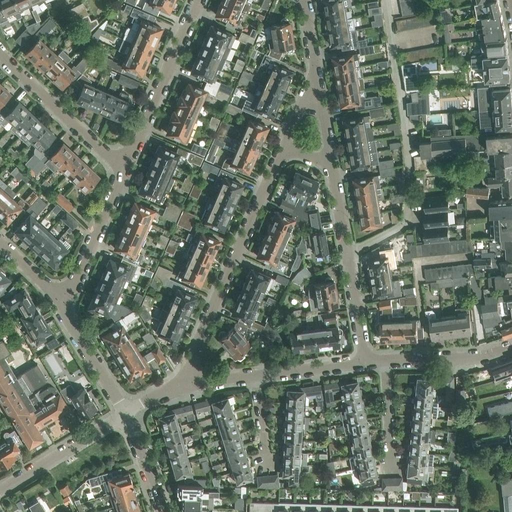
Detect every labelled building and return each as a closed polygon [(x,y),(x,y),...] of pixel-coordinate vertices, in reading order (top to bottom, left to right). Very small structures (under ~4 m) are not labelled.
[(19,11),(20,11),(15,0),(0,0),(0,22),(8,19),(6,17),(15,13),(16,17),(17,19),(22,17),(19,11)] [(32,5),(29,0),(15,0),(20,11),(32,5)] [(29,0),(32,5),(34,9),(36,8),(38,13),(41,11),(37,3),(43,0),(29,0)] [(173,1),(174,0),(173,0),(146,0),(146,1),(149,2),(149,3),(169,12),(171,7),(172,6),(174,2),(173,1)] [(221,0),(221,2),(245,13),(247,14),(252,3),(251,2),(245,0),(221,0)] [(323,0),(324,4),(324,5),(324,9),(325,10),(345,7),(343,0),(323,0)] [(502,14),(498,0),(493,0),(475,5),(478,17),(478,18),(502,14)] [(414,8),(413,1),(400,3),(401,10),(414,8)] [(218,9),(215,14),(235,23),(239,25),(242,20),(245,13),(221,2),(220,3),(219,3),(217,8),(218,9)] [(83,3),(76,6),(77,9),(81,17),(88,14),(83,3)] [(124,3),(118,8),(124,11),(123,11),(137,17),(140,10),(124,3)] [(347,19),(345,7),(325,10),(326,15),(326,17),(326,20),(327,21),(327,22),(347,19)] [(416,15),(414,8),(401,10),(402,16),(402,17),(416,15)] [(77,9),(70,12),(74,20),(81,17),(77,9)] [(384,25),(382,13),(378,13),(375,14),(376,20),(376,26),(380,26),(384,25)] [(504,25),(502,14),(478,18),(478,17),(476,18),(477,23),(475,23),(476,29),(504,25)] [(141,18),(138,17),(136,23),(139,24),(136,31),(156,40),(157,39),(158,39),(160,35),(159,33),(162,27),(141,18)] [(35,62),(49,46),(44,41),(46,39),(45,38),(53,30),(51,28),(56,24),(50,18),(32,37),(37,41),(26,54),(35,62)] [(288,22),(288,20),(287,19),(286,18),(285,18),(284,18),(283,18),(282,18),(282,19),(281,19),(281,20),(280,21),(280,22),(281,24),(269,26),(269,27),(265,28),(262,27),(256,41),(264,40),(264,39),(267,39),(271,38),(291,35),(290,30),(291,28),(290,24),(289,23),(288,22)] [(356,30),(354,18),(347,19),(327,22),(328,23),(327,24),(327,28),(329,29),(330,34),(349,31),(356,30)] [(455,31),(453,23),(447,24),(442,24),(444,32),(455,31)] [(208,31),(206,35),(206,36),(206,37),(226,46),(230,47),(235,36),(231,35),(231,34),(211,25),(209,30),(208,31)] [(255,37),(258,31),(245,25),(242,32),(255,37)] [(506,37),(504,25),(476,29),(476,33),(478,33),(479,40),(506,37)] [(75,36),(80,30),(76,27),(71,32),(75,36)] [(124,34),(122,39),(131,43),(151,52),(153,47),(155,46),(157,42),(156,41),(156,40),(136,31),(127,27),(126,28),(125,28),(123,33),(124,34)] [(31,36),(27,28),(16,40),(21,45),(31,36)] [(79,40),(84,34),(80,30),(75,36),(79,40)] [(356,30),(349,31),(330,34),(330,35),(329,36),(329,40),(331,41),(332,46),(341,45),(342,50),(359,48),(356,30)] [(252,45),(255,37),(242,32),(239,39),(252,45)] [(271,38),(267,39),(269,51),(268,55),(279,59),(282,52),(282,48),(285,48),(286,49),(286,50),(286,51),(287,51),(288,52),(289,52),(290,52),(291,52),(292,52),(292,51),(293,50),(293,49),(292,47),(293,47),(293,46),(294,44),(293,41),(292,40),(291,35),(271,38)] [(203,44),(201,49),(221,57),(225,59),(230,47),(226,46),(206,37),(206,38),(205,39),(203,42),(203,44)] [(122,39),(117,50),(126,54),(146,63),(147,62),(148,62),(150,58),(149,56),(151,52),(131,43),(122,39)] [(481,41),(477,42),(478,55),(482,55),(508,53),(507,39),(481,41)] [(375,53),(374,45),(359,47),(360,55),(375,53)] [(44,70),(58,55),(49,46),(35,62),(44,70)] [(444,46),(439,47),(441,57),(447,56),(446,51),(445,52),(444,46)] [(198,54),(196,58),(197,59),(196,60),(216,68),(220,70),(225,59),(221,57),(201,49),(199,53),(198,54)] [(58,55),(44,70),(53,78),(67,63),(71,58),(62,50),(58,55)] [(265,53),(260,63),(268,67),(265,73),(268,74),(268,75),(286,83),(287,82),(288,82),(290,78),(289,77),(291,72),(292,71),(283,67),(285,62),(279,59),(268,55),(265,53)] [(89,54),(79,65),(85,70),(95,60),(89,54)] [(146,64),(146,63),(126,54),(123,60),(121,58),(119,62),(112,60),(113,59),(106,56),(105,57),(104,56),(101,63),(136,78),(138,73),(141,75),(143,70),(145,69),(147,65),(146,64)] [(358,54),(334,58),(335,63),(334,65),(334,69),(336,69),(336,70),(360,66),(358,54)] [(510,79),(508,55),(483,57),(483,55),(472,56),(473,67),(484,67),(486,81),(490,81),(490,86),(507,85),(506,80),(510,79)] [(213,76),(216,68),(196,60),(196,61),(195,62),(193,65),(194,67),(191,72),(209,79),(206,85),(229,95),(232,88),(220,83),(215,81),(216,77),(213,76)] [(72,67),(67,63),(53,78),(62,86),(76,71),(75,71),(78,68),(74,65),(72,67)] [(409,64),(401,64),(406,93),(419,91),(418,77),(410,77),(409,64)] [(361,66),(360,66),(336,70),(337,75),(336,77),(337,81),(338,81),(338,82),(364,78),(361,66)] [(253,74),(244,70),(241,76),(249,79),(251,80),(253,74)] [(88,106),(97,86),(90,84),(92,79),(82,73),(73,83),(79,89),(79,88),(81,89),(76,101),(88,106)] [(121,74),(117,81),(122,84),(126,76),(121,74)] [(286,83),(268,75),(263,86),(282,94),(284,89),(285,88),(287,85),(286,84),(286,83)] [(139,82),(126,76),(122,84),(135,89),(139,82)] [(246,85),(249,79),(241,76),(239,81),(246,85)] [(366,90),(364,78),(338,82),(338,83),(337,84),(338,88),(339,89),(340,94),(364,90),(366,90)] [(215,96),(227,101),(229,95),(206,85),(204,90),(188,83),(182,97),(201,105),(204,97),(206,98),(209,91),(216,94),(215,96)] [(282,94),(263,86),(259,84),(254,95),(277,105),(278,104),(280,100),(279,99),(282,94)] [(0,104),(10,93),(1,85),(0,86),(0,104)] [(490,86),(481,87),(482,110),(486,110),(511,108),(511,104),(511,86),(511,85),(507,85),(490,86)] [(99,111),(108,91),(97,86),(88,106),(99,111)] [(434,89),(417,92),(418,101),(419,114),(438,112),(434,89)] [(340,95),(339,96),(340,100),(341,101),(342,106),(355,104),(356,110),(378,106),(377,97),(366,98),(365,96),(367,95),(366,91),(365,91),(364,90),(340,94),(340,95)] [(110,116),(119,96),(108,91),(99,111),(110,116)] [(131,104),(130,103),(131,101),(130,98),(129,96),(120,92),(119,96),(110,116),(121,121),(125,111),(128,112),(131,104)] [(245,99),(241,109),(257,116),(259,111),(272,116),(274,111),(275,111),(277,107),(276,106),(277,105),(254,95),(251,102),(245,99)] [(198,112),(201,105),(182,97),(177,108),(198,117),(200,113),(198,112)] [(13,125),(28,110),(19,101),(10,111),(5,107),(0,112),(0,124),(1,123),(3,126),(9,120),(13,125)] [(239,116),(242,110),(229,104),(226,110),(239,116)] [(384,115),(383,107),(369,110),(371,118),(384,115)] [(196,121),(198,117),(177,108),(176,112),(174,111),(174,112),(172,113),(170,117),(171,118),(171,119),(191,127),(194,120),(196,121)] [(483,125),(480,125),(481,134),(488,133),(497,133),(497,130),(511,128),(511,108),(486,110),(482,110),(483,125)] [(19,137),(36,118),(28,110),(13,125),(10,128),(19,137)] [(220,120),(220,119),(212,116),(209,122),(217,126),(220,120)] [(371,127),(369,116),(344,120),(345,126),(344,127),(345,131),(346,131),(346,132),(368,129),(368,128),(371,127)] [(31,141),(45,126),(36,118),(19,137),(27,145),(31,141)] [(188,134),(191,127),(171,119),(167,126),(169,127),(167,133),(185,141),(185,140),(187,141),(190,135),(188,134)] [(249,119),(244,130),(262,138),(263,138),(264,137),(266,134),(265,133),(268,127),(249,119)] [(215,131),(217,126),(209,122),(207,127),(215,131)] [(228,129),(220,125),(217,132),(225,135),(228,129)] [(54,135),(45,126),(31,141),(36,146),(36,147),(35,149),(34,151),(35,153),(25,163),(31,168),(41,158),(49,149),(45,145),(54,135)] [(373,128),(368,129),(346,132),(347,137),(346,139),(347,143),(348,144),(348,145),(370,141),(374,140),(373,128)] [(262,138),(244,130),(239,141),(257,149),(259,145),(261,144),(262,141),(262,140),(262,138)] [(223,141),(225,135),(217,132),(214,137),(223,141)] [(511,134),(488,136),(474,137),(475,151),(488,150),(511,148),(511,134)] [(431,141),(421,141),(422,155),(433,155),(465,152),(468,152),(466,137),(431,141)] [(374,140),(370,141),(348,145),(348,146),(348,150),(350,151),(350,156),(372,153),(378,152),(376,140),(374,140)] [(257,149),(239,141),(234,152),(253,160),(255,159),(256,156),(255,154),(257,149)] [(194,142),(191,150),(204,156),(207,148),(194,142)] [(49,149),(41,158),(47,163),(46,164),(54,171),(59,166),(72,152),(63,143),(54,153),(49,149)] [(190,152),(178,147),(175,152),(159,145),(157,150),(156,151),(154,155),(155,156),(154,157),(175,166),(178,159),(180,160),(183,156),(187,158),(187,159),(200,165),(203,158),(190,152)] [(489,157),(487,158),(487,162),(489,162),(489,164),(511,162),(511,148),(488,150),(489,157)] [(16,150),(11,156),(15,160),(21,153),(16,150)] [(67,174),(81,160),(72,152),(59,166),(67,174)] [(213,163),(217,155),(208,152),(205,159),(213,163)] [(252,161),(253,160),(234,152),(231,158),(230,158),(228,157),(226,158),(224,160),(221,166),(235,173),(238,167),(248,172),(250,167),(251,166),(253,163),(252,161)] [(378,152),(372,153),(350,156),(351,157),(350,158),(350,162),(352,163),(352,168),(379,163),(378,161),(380,161),(378,152)] [(434,159),(433,155),(422,155),(414,156),(415,163),(415,169),(423,169),(427,169),(434,168),(434,161),(434,159)] [(170,177),(175,166),(154,157),(154,158),(153,158),(151,162),(151,164),(149,168),(170,177)] [(47,163),(41,158),(31,168),(37,173),(47,163)] [(378,161),(379,163),(380,170),(395,167),(393,159),(380,161),(378,161)] [(76,182),(90,168),(81,160),(67,174),(76,182)] [(209,172),(213,165),(204,161),(201,169),(209,172)] [(448,162),(436,161),(435,168),(447,170),(448,162)] [(511,174),(511,162),(489,164),(490,171),(488,171),(479,172),(479,170),(472,170),(473,178),(483,177),(511,174)] [(15,176),(20,170),(16,167),(11,172),(15,176)] [(381,177),(396,174),(395,167),(380,170),(381,177)] [(99,176),(90,168),(76,182),(85,191),(86,190),(87,190),(87,191),(88,191),(89,191),(90,191),(90,190),(91,190),(92,189),(92,188),(92,187),(92,186),(92,185),(91,184),(99,176)] [(146,174),(144,178),(145,179),(144,180),(165,189),(169,191),(174,179),(170,177),(149,168),(147,173),(146,174)] [(240,190),(242,185),(231,180),(233,175),(221,169),(213,186),(218,188),(237,196),(238,196),(239,195),(241,191),(240,190)] [(19,180),(24,174),(20,170),(15,176),(19,180)] [(297,200),(307,177),(295,172),(291,182),(290,181),(289,181),(288,181),(287,181),(286,182),(286,183),(285,183),(285,184),(285,185),(285,186),(285,187),(286,188),(288,189),(288,190),(294,193),(292,196),(291,195),(288,202),(282,199),(278,206),(284,208),(292,212),(297,200)] [(511,193),(511,174),(483,177),(483,179),(483,181),(484,182),(485,184),(486,185),(489,186),(500,185),(501,193),(503,193),(503,194),(511,193)] [(379,176),(355,180),(355,185),(354,186),(355,191),(356,191),(356,192),(376,188),(375,182),(380,181),(379,176)] [(190,187),(193,181),(185,177),(183,183),(190,187)] [(297,200),(292,212),(294,213),(294,212),(307,217),(307,218),(306,211),(304,210),(309,199),(310,200),(311,199),(312,199),(314,199),(315,199),(316,198),(317,197),(317,195),(317,194),(316,193),(315,192),(314,191),(316,186),(318,182),(307,177),(297,200)] [(46,179),(40,185),(44,189),(50,183),(46,179)] [(162,195),(165,189),(144,180),(144,181),(143,181),(141,185),(142,187),(139,192),(160,200),(163,201),(165,196),(162,195)] [(188,192),(190,187),(183,183),(181,188),(188,192)] [(202,187),(194,183),(192,189),(200,193),(202,187)] [(489,197),(490,187),(468,185),(467,194),(489,197)] [(382,187),(376,188),(356,192),(357,197),(356,199),(357,202),(358,203),(359,204),(378,201),(376,193),(382,192),(382,187)] [(237,197),(237,196),(218,188),(213,199),(233,207),(235,203),(236,202),(238,198),(237,197)] [(0,210),(13,197),(3,189),(0,192),(0,210)] [(197,198),(200,193),(192,189),(190,194),(197,198)] [(30,205),(39,196),(33,190),(24,200),(30,205)] [(58,201),(64,196),(60,192),(54,198),(58,201)] [(25,239),(40,222),(35,218),(38,214),(47,204),(39,196),(30,205),(24,212),(29,216),(15,231),(20,234),(20,236),(23,239),(24,239),(25,239)] [(74,205),(64,196),(58,201),(69,211),(74,205)] [(424,198),(425,213),(448,211),(449,211),(448,196),(424,198)] [(18,202),(13,197),(0,210),(0,217),(1,219),(3,219),(6,222),(25,203),(21,199),(18,202)] [(233,207),(213,199),(209,197),(204,208),(209,210),(228,218),(228,217),(230,217),(231,214),(230,212),(233,207)] [(511,200),(490,202),(490,207),(491,218),(496,217),(511,216),(511,200)] [(379,213),(378,201),(359,204),(359,209),(358,210),(359,214),(360,215),(361,216),(379,213)] [(130,213),(130,214),(149,222),(153,215),(155,216),(157,212),(154,211),(135,202),(132,207),(131,208),(130,212),(130,213)] [(182,208),(181,208),(168,202),(165,209),(178,215),(182,208)] [(56,214),(62,208),(57,204),(52,210),(56,214)] [(308,225),(307,218),(307,217),(294,212),(294,213),(292,212),(284,208),(281,214),(276,212),(274,216),(272,217),(271,221),(271,222),(271,223),(290,231),(293,225),(294,225),(299,223),(305,226),(306,232),(304,233),(304,234),(310,233),(308,225)] [(175,222),(178,215),(165,209),(162,216),(175,222)] [(400,218),(400,209),(391,211),(393,220),(400,218)] [(196,215),(183,210),(180,217),(193,223),(196,215)] [(228,219),(228,218),(209,210),(207,215),(203,214),(201,220),(204,221),(223,229),(225,225),(227,224),(228,220),(228,219)] [(449,226),(448,211),(425,213),(424,213),(425,228),(447,226),(449,226)] [(65,222),(71,215),(67,212),(61,218),(65,222)] [(381,225),(379,213),(361,216),(363,228),(363,229),(364,230),(365,231),(366,231),(367,232),(368,232),(369,231),(370,230),(371,230),(371,229),(371,228),(371,227),(371,226),(381,225)] [(144,234),(149,222),(130,214),(129,214),(128,215),(126,219),(127,221),(125,225),(144,234)] [(78,223),(71,215),(65,222),(70,227),(66,230),(70,233),(78,223)] [(320,223),(319,216),(307,218),(308,225),(320,223)] [(511,236),(511,216),(496,217),(496,225),(491,225),(492,238),(493,238),(505,237),(511,236)] [(190,231),(193,223),(180,217),(177,225),(190,231)] [(40,222),(25,239),(29,243),(29,244),(32,247),(34,247),(49,230),(40,222)] [(286,242),(290,231),(271,223),(269,224),(268,227),(268,229),(266,234),(286,242)] [(321,231),(320,223),(308,225),(310,233),(312,233),(312,232),(321,231)] [(139,245),(144,234),(125,225),(123,230),(121,231),(120,235),(120,236),(120,237),(139,245)] [(449,241),(447,226),(425,228),(423,228),(425,243),(449,241)] [(43,256),(59,239),(49,230),(34,247),(35,248),(35,250),(38,252),(40,253),(43,256)] [(323,230),(321,231),(312,232),(312,233),(310,233),(304,234),(304,237),(302,237),(301,241),(302,241),(300,246),(301,246),(302,255),(303,254),(303,253),(307,252),(306,243),(310,242),(310,245),(313,245),(315,254),(327,252),(326,251),(327,250),(327,246),(325,246),(325,242),(326,241),(325,238),(324,237),(323,230)] [(196,231),(191,242),(196,244),(214,252),(214,251),(216,250),(217,247),(217,246),(219,241),(198,232),(196,231)] [(166,243),(168,237),(161,234),(158,240),(166,243)] [(281,253),(286,242),(266,234),(264,239),(263,239),(261,242),(262,244),(262,245),(281,253)] [(62,235),(59,239),(43,256),(54,266),(55,266),(55,267),(56,267),(57,267),(58,267),(59,267),(60,267),(61,266),(62,266),(62,265),(63,264),(64,263),(64,262),(64,261),(63,260),(63,259),(63,258),(62,257),(63,256),(62,255),(72,244),(62,235)] [(511,259),(511,236),(505,237),(493,238),(493,242),(494,242),(494,250),(495,250),(495,252),(482,253),(482,258),(492,258),(492,262),(497,262),(497,260),(507,259),(511,259)] [(136,252),(139,245),(120,237),(119,237),(118,238),(116,242),(117,243),(115,248),(124,252),(121,259),(137,266),(137,265),(142,255),(136,252)] [(179,243),(171,239),(168,245),(176,249),(179,243)] [(164,248),(166,243),(158,240),(156,245),(164,248)] [(214,253),(214,252),(196,244),(191,255),(209,263),(211,258),(213,258),(214,254),(214,253)] [(173,254),(176,249),(168,245),(165,250),(173,254)] [(281,253),(262,245),(261,246),(260,246),(258,250),(259,251),(257,256),(273,263),(270,268),(283,274),(288,263),(282,260),(278,259),(281,253)] [(380,258),(368,260),(369,266),(368,267),(369,271),(370,272),(391,269),(390,262),(394,261),(393,256),(394,256),(393,249),(379,251),(380,258)] [(207,268),(209,263),(191,255),(186,266),(205,274),(205,273),(206,272),(208,269),(207,268)] [(301,260),(300,255),(297,256),(297,255),(292,265),(298,268),(298,267),(301,260)] [(482,258),(474,258),(474,263),(475,263),(475,267),(499,266),(499,262),(497,262),(492,262),(492,258),(482,258)] [(110,259),(105,271),(124,280),(127,272),(131,274),(133,269),(129,268),(129,267),(110,259)] [(511,275),(511,261),(502,262),(502,277),(511,275)] [(137,265),(137,266),(134,272),(148,277),(148,276),(151,277),(154,272),(151,270),(137,265)] [(172,271),(159,265),(155,273),(169,279),(169,278),(172,271)] [(204,275),(205,274),(186,266),(184,272),(180,270),(178,276),(182,277),(200,285),(202,280),(203,279),(205,276),(204,275)] [(312,274),(305,266),(298,272),(295,275),(303,281),(312,274)] [(0,269),(0,300),(3,297),(5,295),(0,291),(0,289),(9,280),(4,275),(5,274),(0,269)] [(274,279),(251,269),(249,274),(247,275),(246,278),(247,280),(246,281),(265,289),(268,282),(271,284),(274,279)] [(372,284),(393,281),(391,269),(370,272),(371,277),(370,279),(371,283),(372,283),(372,284)] [(119,291),(124,280),(105,271),(104,273),(103,273),(102,276),(102,278),(100,283),(119,291)] [(193,289),(169,278),(169,279),(155,273),(153,280),(166,285),(166,284),(172,287),(175,289),(176,290),(172,300),(191,307),(192,306),(194,303),(193,301),(195,296),(191,295),(193,289)] [(303,281),(295,275),(291,280),(300,284),(303,281)] [(511,275),(502,277),(489,278),(490,288),(510,286),(510,287),(511,286),(511,275)] [(332,281),(332,280),(332,279),(331,278),(330,277),(329,277),(328,277),(327,277),(326,277),(325,278),(325,279),(324,279),(324,280),(324,281),(324,282),(314,284),(311,283),(310,286),(309,289),(308,291),(308,294),(309,298),(335,293),(334,288),(335,286),(334,283),(333,282),(333,281),(332,281)] [(459,277),(454,277),(452,278),(453,286),(461,285),(460,277),(459,277)] [(448,278),(442,279),(439,279),(439,287),(453,286),(452,278),(448,278)] [(439,279),(437,279),(437,281),(431,282),(432,288),(439,287),(439,279)] [(242,292),(261,300),(265,289),(246,281),(244,282),(243,285),(243,287),(242,292)] [(394,287),(393,281),(372,284),(372,285),(371,287),(372,290),(373,291),(374,297),(395,293),(399,292),(398,286),(394,287)] [(96,288),(95,292),(95,293),(95,294),(114,302),(119,291),(100,283),(98,287),(96,288)] [(22,291),(17,294),(16,293),(16,291),(18,289),(14,285),(5,295),(3,297),(5,299),(3,300),(9,310),(18,305),(23,314),(20,315),(21,317),(33,308),(29,301),(30,299),(27,296),(25,296),(22,291)] [(511,298),(511,286),(510,287),(510,292),(499,294),(500,300),(499,300),(511,298)] [(238,297),(236,300),(237,302),(237,303),(256,311),(256,310),(258,305),(261,306),(263,301),(261,300),(242,292),(239,296),(238,297)] [(335,294),(335,293),(309,298),(311,310),(319,309),(319,308),(338,305),(337,299),(337,298),(336,294),(335,294)] [(133,310),(120,304),(119,304),(114,302),(95,294),(89,308),(89,309),(89,310),(89,311),(89,312),(90,312),(90,313),(91,314),(92,314),(93,314),(94,314),(95,313),(96,312),(96,311),(108,316),(111,309),(116,312),(120,319),(124,317),(124,316),(133,310)] [(154,298),(146,295),(144,301),(152,304),(154,298)] [(275,306),(278,301),(268,296),(266,302),(275,306)] [(407,300),(404,300),(405,305),(405,306),(417,305),(416,296),(406,296),(407,300)] [(191,307),(172,300),(167,297),(162,308),(167,311),(186,318),(188,314),(189,313),(191,310),(190,308),(191,307)] [(511,298),(499,300),(498,302),(500,315),(508,314),(511,318),(511,317),(511,298)] [(391,300),(379,302),(380,310),(390,308),(390,310),(392,310),(392,307),(391,300)] [(148,312),(149,311),(152,304),(144,301),(142,305),(146,307),(145,308),(146,308),(148,312)] [(482,304),(484,317),(500,315),(498,302),(498,301),(482,304)] [(253,317),(256,311),(237,303),(236,303),(234,304),(233,307),(234,309),(232,314),(241,318),(239,322),(249,326),(248,328),(256,331),(261,333),(264,325),(254,321),(255,318),(253,317)] [(152,317),(149,311),(148,312),(146,308),(145,308),(146,307),(142,305),(140,309),(139,310),(140,312),(145,321),(152,317)] [(33,308),(21,317),(28,329),(43,319),(39,313),(40,311),(38,308),(35,308),(35,307),(33,308)] [(469,307),(455,309),(456,314),(459,335),(472,333),(469,307)] [(446,337),(443,316),(437,317),(436,313),(433,309),(425,311),(428,320),(430,319),(433,339),(446,337)] [(126,324),(139,316),(137,312),(133,310),(124,316),(124,317),(120,319),(110,325),(113,331),(104,336),(110,346),(130,335),(126,329),(128,327),(126,324)] [(186,318),(167,311),(162,322),(181,330),(181,329),(183,328),(184,325),(184,323),(186,318)] [(334,312),(320,314),(321,316),(323,316),(324,323),(325,323),(325,321),(328,321),(328,323),(331,323),(331,320),(335,320),(334,312)] [(459,335),(456,314),(443,316),(446,337),(459,335)] [(511,317),(511,318),(503,321),(500,315),(484,317),(483,317),(485,327),(495,325),(494,325),(500,323),(502,328),(501,328),(505,338),(511,335),(511,317)] [(50,330),(43,319),(28,329),(29,332),(25,334),(30,342),(34,340),(37,344),(46,338),(44,334),(50,330)] [(405,339),(404,320),(392,321),(393,340),(394,340),(395,341),(399,341),(400,340),(405,339)] [(418,339),(417,327),(421,327),(420,320),(416,320),(404,320),(405,339),(406,339),(407,340),(411,340),(412,339),(418,339)] [(267,336),(273,324),(267,321),(265,326),(264,325),(261,333),(267,336)] [(393,340),(392,321),(380,322),(378,322),(377,323),(376,324),(375,324),(375,325),(375,326),(375,327),(375,328),(376,329),(377,329),(377,330),(378,330),(380,330),(381,341),(393,340)] [(181,330),(162,322),(158,333),(169,338),(169,339),(168,339),(168,340),(169,341),(169,342),(170,342),(170,343),(171,343),(172,343),(173,343),(174,343),(175,342),(176,341),(181,330)] [(227,348),(245,333),(246,331),(247,327),(235,322),(233,327),(226,333),(224,332),(223,331),(222,331),(221,331),(220,331),(220,332),(219,332),(218,333),(218,334),(218,335),(218,336),(218,337),(219,338),(220,339),(219,339),(220,340),(220,342),(222,344),(224,345),(227,348)] [(274,339),(279,326),(273,324),(267,336),(274,339)] [(339,327),(338,327),(337,327),(337,325),(324,326),(327,347),(339,345),(338,335),(340,335),(341,334),(342,333),(342,332),(342,331),(342,330),(342,329),(341,329),(341,328),(340,328),(340,327),(339,327)] [(284,328),(279,326),(274,339),(279,341),(284,328)] [(327,347),(324,326),(313,328),(315,348),(316,348),(318,349),(321,349),(322,348),(327,347)] [(315,348),(313,328),(301,329),(304,350),(306,351),(309,350),(310,349),(315,348)] [(304,350),(301,329),(289,331),(290,343),(289,343),(288,344),(287,344),(286,345),(286,346),(286,347),(286,348),(286,349),(286,350),(287,350),(288,351),(289,351),(290,351),(291,351),(291,352),(304,350)] [(251,344),(247,340),(249,336),(251,337),(252,334),(246,331),(245,333),(227,348),(231,352),(231,354),(233,357),(235,357),(236,358),(236,357),(237,358),(238,358),(238,359),(239,359),(240,359),(241,359),(242,358),(243,358),(243,357),(244,357),(244,356),(244,355),(244,354),(244,353),(243,353),(242,352),(251,344)] [(252,334),(251,337),(258,340),(261,333),(256,331),(255,335),(252,334)] [(117,357),(136,345),(130,335),(110,346),(111,348),(110,350),(112,353),(114,353),(117,357)] [(4,336),(0,338),(0,396),(9,412),(10,415),(13,419),(14,419),(17,423),(16,425),(18,428),(20,429),(29,444),(42,436),(37,428),(68,409),(56,389),(50,392),(48,388),(31,398),(27,393),(31,391),(48,380),(37,364),(20,374),(17,376),(4,355),(12,350),(4,336)] [(148,344),(154,341),(151,336),(145,340),(148,344)] [(55,338),(45,345),(48,350),(59,343),(55,338)] [(143,356),(136,345),(117,357),(120,362),(119,364),(121,368),(123,368),(143,356)] [(166,359),(158,347),(144,355),(143,356),(123,368),(124,368),(130,379),(141,373),(142,374),(142,375),(143,375),(143,376),(144,376),(145,376),(146,376),(147,376),(148,376),(149,375),(149,374),(150,374),(150,373),(150,372),(150,371),(149,371),(149,370),(145,362),(146,362),(146,361),(147,360),(147,361),(155,356),(159,363),(166,359)] [(511,373),(511,360),(485,370),(487,378),(479,380),(481,385),(490,382),(490,381),(494,380),(510,374),(511,373)] [(511,378),(510,374),(494,380),(495,384),(511,378)] [(453,397),(453,378),(433,377),(432,380),(417,378),(416,387),(414,387),(414,391),(415,392),(415,393),(434,395),(435,390),(446,390),(446,396),(453,397)] [(341,382),(323,385),(325,397),(326,402),(333,400),(334,400),(333,396),(332,392),(342,390),(343,394),(341,394),(342,399),(360,395),(361,394),(361,390),(359,390),(357,381),(341,384),(341,382)] [(93,401),(92,401),(84,387),(76,392),(70,383),(60,390),(72,409),(76,407),(83,417),(86,415),(87,415),(88,415),(89,415),(90,414),(91,414),(92,413),(92,412),(92,411),(97,409),(97,408),(93,401)] [(285,399),(285,403),(286,403),(286,405),(305,405),(308,406),(308,399),(316,398),(316,400),(318,399),(319,406),(324,406),(323,404),(320,385),(303,388),(303,391),(287,390),(286,398),(285,399)] [(465,388),(458,388),(456,389),(456,402),(457,402),(465,402),(465,388)] [(413,399),(413,403),(414,404),(414,405),(433,407),(438,407),(438,395),(434,395),(415,393),(415,398),(413,399)] [(342,410),(340,411),(344,411),(362,407),(362,406),(364,405),(363,401),(361,401),(360,395),(342,399),(343,404),(341,404),(342,410)] [(211,400),(200,403),(193,405),(197,418),(204,416),(203,411),(209,410),(210,413),(213,412),(214,417),(232,411),(231,410),(233,408),(231,405),(230,404),(228,397),(212,402),(211,400)] [(511,403),(506,405),(488,410),(490,417),(509,412),(511,411),(511,403)] [(194,419),(190,405),(176,409),(177,412),(159,417),(161,424),(159,425),(160,430),(162,430),(181,425),(179,417),(186,415),(188,420),(194,419)] [(305,410),(305,405),(286,405),(286,409),(284,410),(284,414),(286,415),(286,416),(305,417),(305,416),(303,416),(303,410),(305,410)] [(438,407),(433,407),(414,405),(413,409),(411,410),(411,413),(413,414),(413,416),(432,418),(437,419),(438,407)] [(344,411),(340,411),(343,423),(347,422),(348,421),(364,418),(364,417),(366,416),(365,412),(363,412),(362,407),(344,411)] [(233,415),(232,411),(214,417),(216,422),(217,421),(219,427),(235,422),(234,421),(236,419),(235,415),(233,415)] [(284,422),(283,426),(285,427),(285,428),(304,429),(308,430),(308,417),(305,417),(286,416),(285,421),(284,422)] [(431,423),(432,418),(413,416),(412,421),(410,421),(410,425),(412,426),(411,428),(431,430),(431,429),(429,429),(430,423),(431,423)] [(347,422),(343,423),(345,434),(349,433),(351,433),(367,430),(367,428),(368,427),(367,423),(365,423),(364,418),(348,421),(347,422)] [(236,426),(235,422),(219,427),(217,427),(219,433),(221,433),(222,438),(238,433),(238,432),(239,431),(238,426),(236,426)] [(183,430),(181,425),(162,430),(164,436),(162,437),(164,441),(165,441),(166,443),(184,437),(183,437),(181,431),(183,430)] [(302,434),(304,434),(304,429),(285,428),(285,433),(283,434),(283,438),(284,438),(284,440),(303,441),(303,440),(302,440),(302,434)] [(436,431),(431,430),(411,428),(411,432),(409,433),(409,437),(410,438),(410,440),(429,442),(434,442),(436,431)] [(7,441),(0,445),(0,452),(7,464),(19,457),(16,452),(19,450),(18,448),(23,445),(14,430),(9,433),(9,432),(8,432),(7,432),(6,432),(5,433),(4,434),(4,435),(4,436),(7,441)] [(368,434),(367,430),(351,433),(349,433),(350,439),(352,439),(353,445),(369,442),(369,440),(370,439),(370,435),(368,434)] [(240,438),(238,433),(222,438),(221,439),(223,444),(224,444),(226,449),(242,444),(241,443),(243,442),(242,438),(240,438)] [(186,442),(184,437),(166,443),(167,447),(166,449),(167,453),(169,453),(169,454),(188,449),(188,448),(186,449),(184,443),(186,442)] [(303,446),(303,441),(284,440),(284,445),(282,445),(282,450),(284,450),(284,452),(303,453),(303,452),(301,452),(301,446),(303,446)] [(428,453),(429,442),(410,440),(410,444),(408,445),(408,449),(409,450),(409,451),(428,453)] [(353,445),(351,445),(353,457),(355,457),(372,454),(371,452),(373,451),(372,446),(370,446),(369,442),(353,445)] [(243,449),(242,444),(226,449),(224,450),(226,455),(227,455),(229,460),(245,455),(245,454),(246,453),(245,449),(243,449)] [(189,454),(188,449),(169,454),(170,459),(169,460),(170,464),(172,465),(191,460),(189,460),(187,454),(189,454)] [(433,465),(434,454),(428,453),(409,451),(409,456),(407,456),(407,461),(408,462),(408,463),(427,465),(433,465)] [(282,457),(282,461),(283,462),(283,464),(300,464),(306,464),(306,453),(303,453),(284,452),(284,457),(282,457)] [(353,457),(349,458),(352,470),(358,468),(374,465),(374,463),(375,463),(374,458),(372,458),(372,454),(355,457),(353,457)] [(229,460),(228,460),(228,461),(231,472),(233,472),(233,471),(249,467),(248,465),(250,464),(248,460),(247,460),(245,455),(229,460)] [(192,466),(191,460),(172,465),(174,471),(172,472),(173,476),(175,476),(176,478),(183,476),(185,482),(190,481),(191,485),(202,485),(206,485),(206,479),(194,479),(191,466),(192,466)] [(327,465),(328,472),(328,475),(336,473),(333,461),(329,462),(327,462),(327,465)] [(406,468),(405,473),(407,474),(407,475),(407,476),(407,482),(422,483),(427,484),(428,471),(432,471),(433,465),(427,465),(408,463),(407,468),(406,468)] [(308,470),(308,465),(308,464),(300,464),(283,464),(283,468),(281,469),(281,473),(283,474),(283,476),(289,476),(288,483),(299,483),(300,470),(308,470)] [(375,470),(374,465),(358,468),(360,480),(362,480),(363,485),(374,483),(373,477),(376,477),(376,475),(378,474),(377,470),(375,470)] [(250,471),(249,467),(233,471),(233,472),(231,472),(233,478),(234,477),(236,483),(252,478),(252,476),(253,475),(252,471),(250,471)] [(107,473),(94,476),(96,483),(103,481),(107,494),(112,493),(132,487),(133,487),(129,473),(122,475),(109,479),(107,473)] [(265,486),(264,476),(257,476),(258,486),(265,486)] [(511,477),(501,478),(502,494),(511,493),(511,477)] [(67,485),(66,485),(60,489),(64,495),(70,491),(67,485)] [(202,491),(202,485),(191,485),(177,485),(177,486),(173,486),(173,492),(176,492),(175,493),(177,493),(177,496),(178,496),(208,497),(208,496),(213,496),(219,497),(219,491),(202,491)] [(133,493),(132,487),(112,493),(107,494),(104,495),(105,500),(111,498),(113,507),(116,506),(137,499),(135,494),(133,493)] [(178,496),(178,501),(181,501),(181,508),(184,508),(206,508),(208,508),(213,508),(213,496),(208,496),(208,497),(178,496)] [(139,511),(138,507),(139,505),(137,499),(116,506),(118,511),(117,511),(139,511)] [(278,511),(279,503),(249,502),(248,511),(278,511)] [(294,511),(295,503),(279,503),(278,511),(294,511)] [(309,511),(310,504),(295,503),(294,511),(309,511)]
